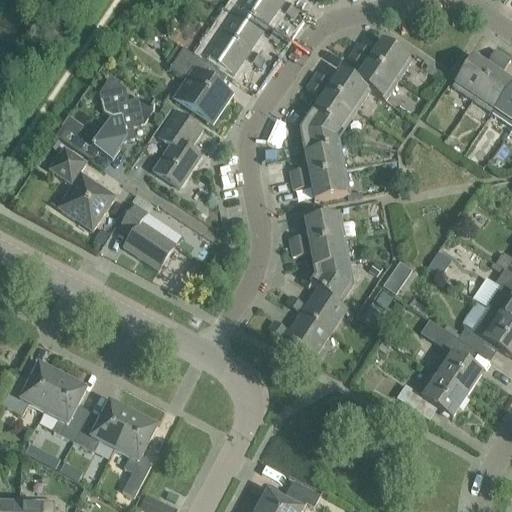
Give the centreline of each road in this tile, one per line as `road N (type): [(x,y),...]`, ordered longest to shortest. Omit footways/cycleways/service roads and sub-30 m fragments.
road 1 (residential): [(256,266),(246,159),(256,117),(320,29),(433,0)]
road 2 (tertiary): [(207,355),(0,254)]
road 3 (tertiary): [(201,511),(250,410),(242,380),(207,355)]
road 4 (residential): [(256,266),(122,180)]
